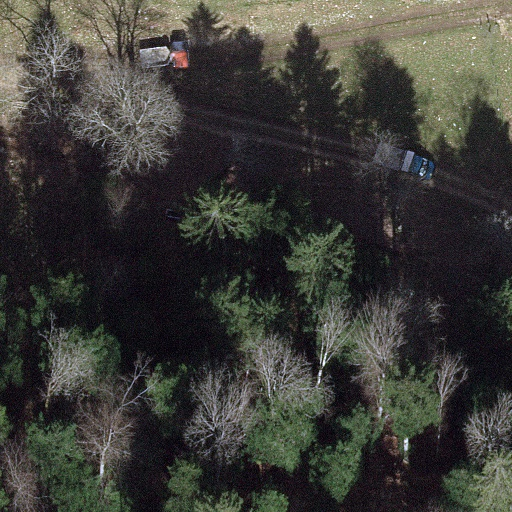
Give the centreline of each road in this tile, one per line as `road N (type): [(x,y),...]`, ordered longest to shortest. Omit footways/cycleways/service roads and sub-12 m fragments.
road 1 (track): [(511,200),(402,163),(0,66)]
road 2 (track): [(511,5),(54,73)]
